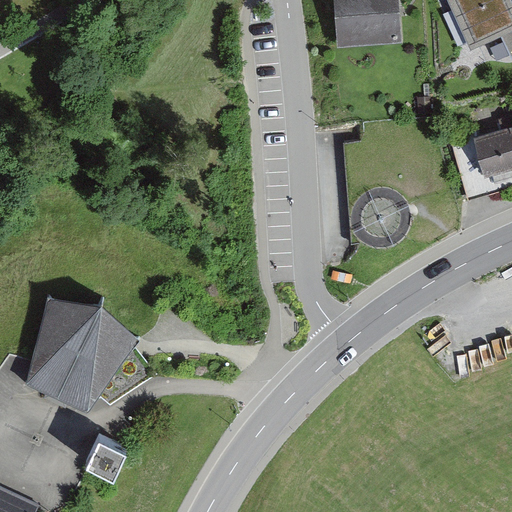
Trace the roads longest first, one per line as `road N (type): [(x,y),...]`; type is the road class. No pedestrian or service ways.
road 1 (unclassified): [(347,343),(318,306),(308,272),(289,0)]
road 2 (primary): [(347,343),(255,438),(209,511)]
road 3 (primary): [(511,244),(414,293),(347,343)]
